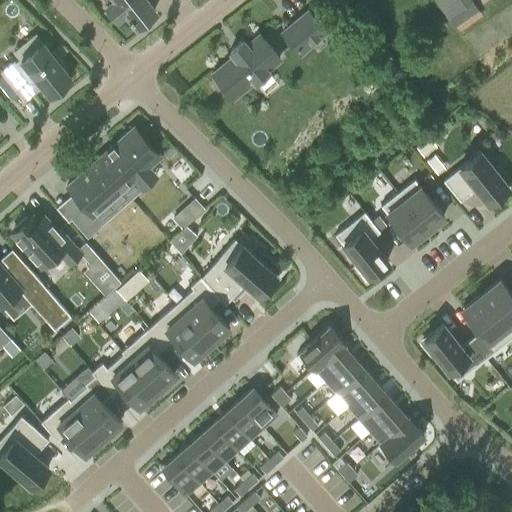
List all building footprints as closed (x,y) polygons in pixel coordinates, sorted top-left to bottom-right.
[(111,0),(105,5),(116,19),(125,12),(128,15),(127,16),(130,20),(131,19),(134,24),(135,25),(154,10),(145,0),(111,0)] [(466,18),(477,11),(469,0),(433,0),(452,28),(456,25),(466,18)] [(307,11),(281,33),(299,54),(325,33),(307,11)] [(233,55),(212,73),(232,96),(253,79),(255,81),(268,70),(266,68),(279,57),(263,38),(262,37),(259,33),(253,38),(246,44),(245,42),(242,39),(229,50),(233,55)] [(1,72),(18,93),(35,78),(49,95),(53,91),(55,94),(68,84),(66,81),(70,78),(60,66),(63,64),(53,51),(50,53),(41,42),(35,34),(13,52),(20,59),(14,63),(13,62),(1,72)] [(107,150),(97,158),(123,188),(149,165),(153,161),(146,153),(152,147),(141,135),(135,140),(128,132),(113,145),(112,144),(112,145),(107,149),(106,149),(107,150)] [(429,138),(416,148),(424,158),(436,148),(429,138)] [(479,151),(442,180),(459,201),(471,192),(470,191),(475,188),(487,203),(497,195),(507,187),(506,185),(497,173),(496,172),(479,151)] [(97,158),(66,185),(84,206),(70,218),(87,237),(102,224),(93,214),(123,188),(97,158)] [(430,174),(423,179),(430,188),(437,183),(430,174)] [(413,178),(397,191),(404,200),(426,229),(443,216),(413,178)] [(397,191),(380,205),(410,242),(417,236),(426,229),(404,200),(397,191)] [(184,208),(173,218),(181,227),(193,216),(184,208)] [(363,211),(334,234),(357,262),(357,263),(354,265),(365,278),(377,268),(387,260),(369,238),(379,231),(363,211)] [(15,229),(11,233),(19,242),(28,252),(30,255),(37,262),(40,266),(57,251),(68,263),(80,252),(66,238),(59,230),(58,229),(57,230),(43,215),(37,220),(32,214),(28,218),(27,217),(26,216),(13,227),(14,228),(15,229)] [(378,215),(371,220),(379,229),(385,224),(378,215)] [(182,228),(168,240),(180,253),(196,235),(185,226),(182,228)] [(234,239),(200,276),(219,297),(225,304),(240,287),(239,286),(243,282),(258,295),(266,285),(269,288),(278,278),(262,264),(234,239)] [(63,278),(70,286),(61,294),(78,314),(114,285),(90,256),(63,278)] [(0,264),(0,305),(0,306),(19,290),(54,330),(70,316),(25,264),(15,272),(10,266),(5,270),(0,264)] [(192,288),(175,302),(210,342),(218,336),(228,327),(222,319),(221,319),(210,306),(219,297),(200,276),(189,285),(192,288)] [(511,295),(499,279),(480,294),(510,332),(511,330),(511,295)] [(480,294),(461,309),(479,331),(469,338),(485,358),(511,336),(511,334),(510,332),(480,294)] [(175,302),(148,326),(165,345),(174,337),(192,358),(194,357),(209,344),(209,343),(210,342),(175,302)] [(97,303),(87,312),(97,322),(106,314),(97,303)] [(433,331),(420,341),(431,355),(433,353),(456,381),(485,358),(469,338),(460,346),(442,324),(433,331)] [(0,343),(9,336),(0,326),(0,343)] [(71,326),(60,335),(69,346),(79,337),(71,326)] [(148,326),(121,350),(123,352),(156,390),(174,374),(156,353),(165,345),(148,326)] [(328,326),(299,351),(313,367),(342,342),(334,333),(328,326)] [(10,338),(1,345),(11,356),(19,349),(10,338)] [(342,342),(313,367),(325,380),(352,356),(341,344),(343,343),(342,342)] [(37,356),(33,359),(42,369),(52,361),(44,350),(37,356)] [(101,362),(91,371),(94,374),(111,393),(120,385),(138,406),(156,390),(123,352),(106,367),(101,362)] [(352,356),(325,380),(336,393),(363,369),(359,365),(352,356)] [(363,369),(336,393),(347,405),(374,381),(366,373),(363,369)] [(86,385),(69,400),(102,437),(103,437),(119,423),(120,422),(101,401),(111,393),(94,374),(84,383),(86,385)] [(374,381),(347,405),(358,418),(385,394),(382,390),(374,381)] [(279,386),(270,394),(275,400),(285,392),(279,386)] [(247,392),(238,400),(262,427),(274,415),(275,416),(276,415),(252,388),(247,392)] [(285,392),(275,400),(281,407),(290,398),(285,392)] [(385,394),(358,418),(369,430),(396,407),(388,398),(385,394)] [(16,395),(3,406),(11,415),(24,404),(16,395)] [(67,397),(40,421),(56,440),(65,432),(84,453),(95,444),(94,444),(102,437),(69,400),(67,397)] [(238,400),(226,411),(249,438),(262,427),(238,400)] [(301,406),(295,412),(303,421),(309,415),(301,406)] [(396,407),(369,430),(380,443),(409,418),(408,417),(406,418),(396,407)] [(217,418),(213,422),(237,449),(249,438),(226,411),(217,418)] [(20,415),(0,438),(0,459),(18,475),(16,478),(29,489),(40,476),(48,467),(33,454),(37,449),(38,450),(48,439),(20,415)] [(309,415),(303,421),(311,430),(317,425),(309,415)] [(409,418),(380,443),(394,459),(423,434),(416,427),(409,418)] [(209,425),(200,433),(224,460),(237,449),(213,422),(209,425)] [(298,426),(292,432),(300,441),(306,436),(298,426)] [(324,432),(317,437),(325,446),(332,441),(324,432)] [(200,433),(188,444),(211,471),(224,460),(200,433)] [(332,441),(325,446),(333,456),(340,450),(332,441)] [(179,451),(175,455),(199,482),(211,471),(188,444),(179,451)] [(277,451),(268,459),(273,465),(282,457),(277,451)] [(172,458),(162,467),(172,479),(185,494),(186,493),(199,482),(175,455),(172,458)] [(268,459),(259,467),(264,473),(273,465),(268,459)] [(346,462),(337,470),(343,476),(352,468),(346,462)] [(352,468),(343,476),(348,482),(357,474),(352,468)] [(252,473),(243,481),(248,487),(257,479),(252,473)] [(243,481),(233,489),(239,495),(248,487),(243,481)] [(254,491),(245,499),(251,505),(260,497),(254,491)] [(226,495),(217,503),(223,509),(232,501),(226,495)] [(245,499),(236,507),(240,511),(243,511),(251,505),(245,499)] [(217,503),(208,511),(219,511),(223,509),(217,503)]
